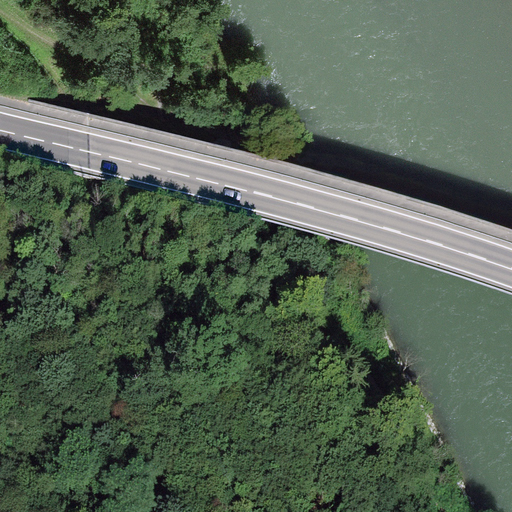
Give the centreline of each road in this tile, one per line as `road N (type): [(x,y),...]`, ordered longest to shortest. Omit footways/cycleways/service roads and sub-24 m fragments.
road 1 (primary): [(0,130),(511,268)]
road 2 (track): [(242,511),(195,431),(145,371),(0,270)]
